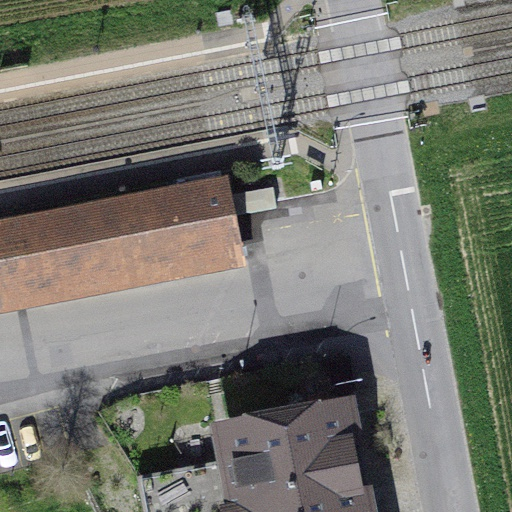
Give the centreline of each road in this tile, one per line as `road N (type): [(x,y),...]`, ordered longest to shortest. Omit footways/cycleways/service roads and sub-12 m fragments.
road 1 (unclassified): [(404,269),(0,345)]
road 2 (tertiary): [(348,0),(404,269)]
road 3 (tertiary): [(404,269),(449,511)]
